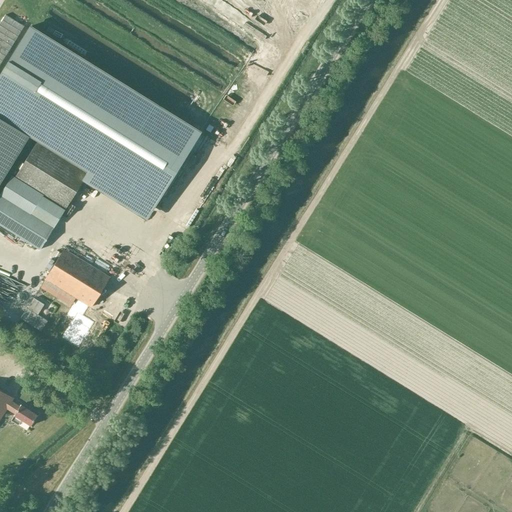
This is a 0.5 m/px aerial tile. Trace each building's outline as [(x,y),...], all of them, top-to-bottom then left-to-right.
[(0,115),(152,210),(200,133),(29,27),(0,72),(0,115)] [(188,73),(111,32),(111,31),(106,28),(99,42),(181,85),(188,73)] [(168,62),(222,92),(227,84),(190,63),(194,55),(186,50),(182,56),(174,51),(168,62)] [(0,182),(30,134),(0,115),(0,182)] [(86,174),(35,143),(14,177),(11,175),(0,192),(0,225),(39,250),(64,209),(43,195),(65,208),(86,174)] [(44,279),(78,300),(89,307),(90,307),(109,277),(63,249),(44,279)] [(83,316),(89,307),(78,300),(67,317),(73,320),(63,338),(79,348),(85,339),(86,339),(90,333),(88,332),(94,323),(83,316)] [(20,421),(30,426),(36,416),(20,405),(19,407),(10,402),(12,399),(0,391),(0,418),(6,410),(14,415),(10,421),(17,426),(20,421)]
